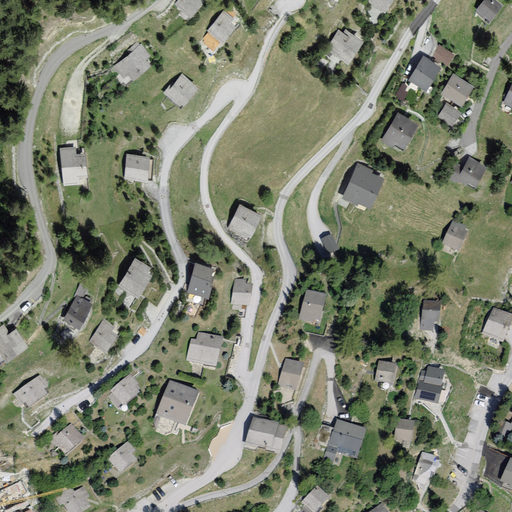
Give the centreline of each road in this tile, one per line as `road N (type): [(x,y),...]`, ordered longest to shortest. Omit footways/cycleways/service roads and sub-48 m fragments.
road 1 (residential): [(253,386),(287,285),(277,222),(284,195),(359,117),(435,0)]
road 2 (residential): [(253,386),(241,375),(257,276),(212,218),(203,179),(215,137),(293,0)]
road 3 (residential): [(155,0),(66,49),(46,74),(30,118),(27,159),(50,259),(0,319)]
road 4 (residential): [(159,511),(225,458),(253,386)]
road 5 (residential): [(454,511),(511,369)]
